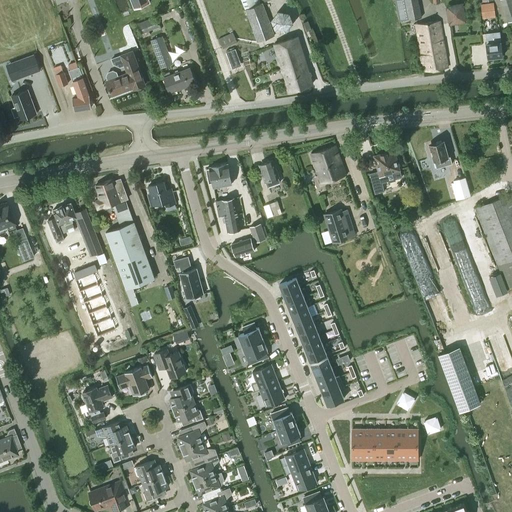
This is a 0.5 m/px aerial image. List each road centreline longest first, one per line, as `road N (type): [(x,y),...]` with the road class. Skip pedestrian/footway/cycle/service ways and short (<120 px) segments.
road 1 (unclassified): [(138,118),(511,72)]
road 2 (tertiary): [(180,152),(511,107)]
road 3 (residential): [(180,152),(207,246),(264,289),(314,417)]
road 4 (residential): [(60,511),(0,366)]
road 5 (tertiary): [(0,183),(143,157)]
road 6 (unclassified): [(0,142),(138,118)]
